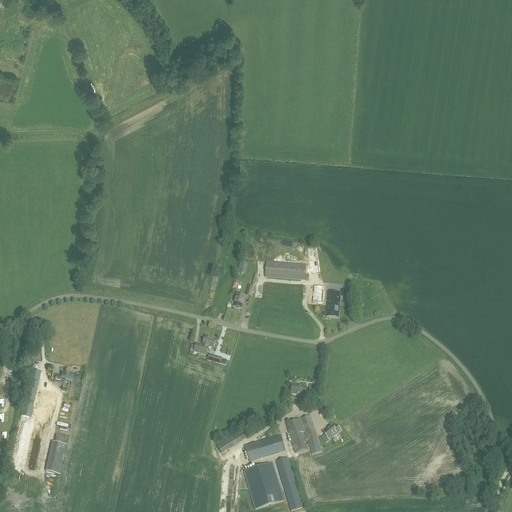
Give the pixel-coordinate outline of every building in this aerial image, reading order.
[(21,24),(20,29),(26,31),(30,20),(27,19),(24,25),(21,24)] [(32,20),(28,31),(47,38),(51,27),(32,20)] [(2,22),(0,23),(0,35),(8,30),(2,22)] [(324,251),(309,250),(307,280),(321,281),(324,251)] [(265,277),(305,280),(306,265),(266,262),(265,277)] [(240,263),(237,271),(245,274),(248,265),(240,263)] [(335,265),(332,264),(330,282),(340,283),(340,277),(337,277),(337,272),(334,272),(335,265)] [(266,285),(265,298),(276,298),(276,295),(282,295),(282,291),(302,292),(302,285),(269,283),(269,285),(266,285)] [(314,287),(313,302),(323,303),(324,288),(314,287)] [(338,318),(340,293),(328,292),(327,312),(326,312),(326,317),(338,318)] [(246,296),(237,294),(233,307),(241,309),(243,301),(245,302),(246,296)] [(218,340),(205,337),(203,344),(203,346),(208,347),(209,346),(214,348),(215,344),(217,345),(218,340)] [(208,347),(203,346),(197,344),(194,351),(207,355),(208,350),(208,349),(208,347)] [(220,364),(222,358),(210,354),(208,360),(220,364)] [(32,369),(21,416),(30,418),(41,371),(32,369)] [(55,380),(55,381),(60,383),(64,384),(65,381),(66,381),(68,373),(63,372),(62,374),(62,376),(56,375),(55,380)] [(68,373),(66,381),(71,383),(71,385),(76,386),(79,375),(71,373),(70,374),(68,373)] [(305,395),(307,386),(292,384),(291,394),(305,395)] [(42,392),(35,433),(36,434),(36,432),(41,433),(48,393),(42,392)] [(310,416),(302,419),(312,455),(321,452),(313,424),(312,424),(310,416)] [(302,419),(286,424),(295,453),(308,449),(307,445),(309,445),(302,419)] [(71,423),(56,420),(56,423),(60,424),(59,427),(70,429),(71,423)] [(341,431),(337,425),(334,428),(332,426),(323,432),(329,440),(341,431)] [(221,454),(246,439),(241,431),(217,446),(221,454)] [(250,461),(286,451),(281,435),(245,445),(250,461)] [(56,436),(54,442),(66,444),(67,439),(56,436)] [(22,447),(20,456),(32,459),(34,450),(22,447)] [(288,458),(276,462),(286,493),(297,489),(294,480),(288,458)] [(273,463),(244,472),(255,510),(284,501),(273,463)]
